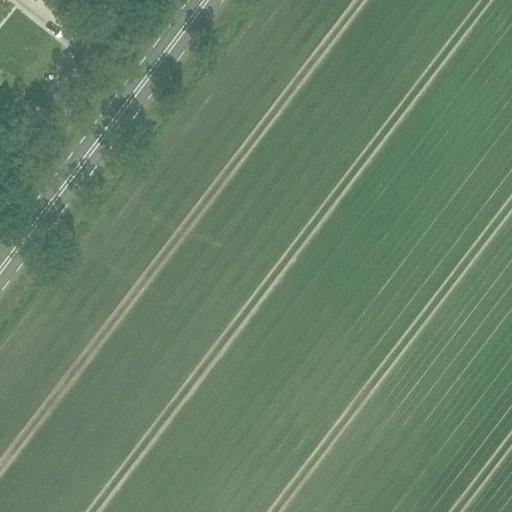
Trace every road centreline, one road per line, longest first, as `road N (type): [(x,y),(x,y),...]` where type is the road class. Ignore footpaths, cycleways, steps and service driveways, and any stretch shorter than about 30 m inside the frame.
road 1 (primary): [(0,271),(206,0)]
road 2 (unclassified): [(0,167),(126,0)]
